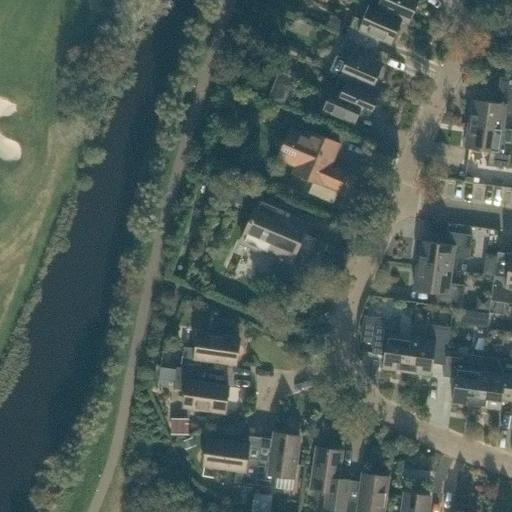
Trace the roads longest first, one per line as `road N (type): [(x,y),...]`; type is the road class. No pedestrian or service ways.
road 1 (residential): [(511,471),(391,424),(348,366),(350,333),(397,200)]
road 2 (residential): [(511,29),(480,42),(445,86),(397,200)]
